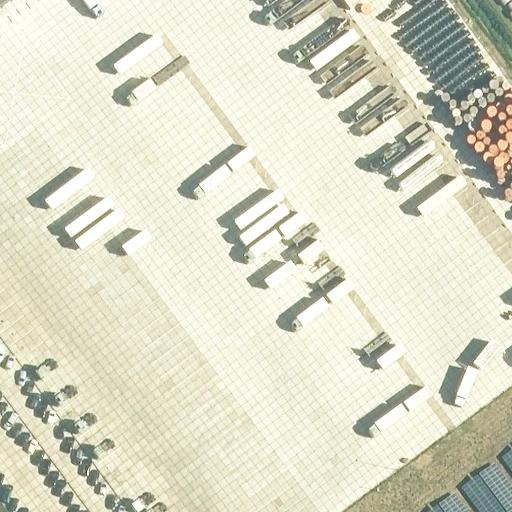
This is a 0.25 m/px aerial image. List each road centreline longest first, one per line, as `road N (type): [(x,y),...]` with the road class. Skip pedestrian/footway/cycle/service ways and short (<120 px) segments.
road 1 (unknown): [(307,511),(400,447),(428,417),(441,385),(437,334),(398,265),(220,13),(200,0)]
road 2 (unknown): [(0,232),(166,453)]
road 3 (unknown): [(108,0),(0,92)]
